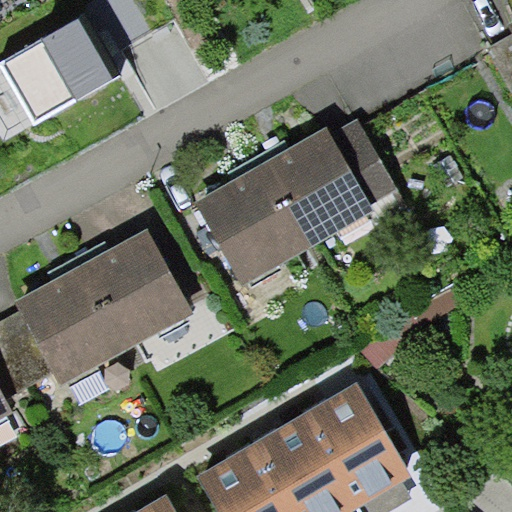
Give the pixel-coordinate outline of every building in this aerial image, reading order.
[(511,93),(511,28),(486,42),(511,93)] [(290,253),(364,214),(322,133),(248,172),(290,253)] [(216,291),(290,253),(248,172),(174,210),(216,291)] [(110,351),(183,312),(141,231),(67,270),(110,351)] [(0,320),(36,389),(110,351),(67,270),(0,304),(0,320)] [(350,503),(407,470),(356,385),(300,418),(350,503)] [(279,511),(334,511),(350,503),(300,418),(244,451),(279,511)] [(203,511),(279,511),(244,451),(187,484),(203,511)] [(166,511),(158,497),(132,511),(166,511)]
